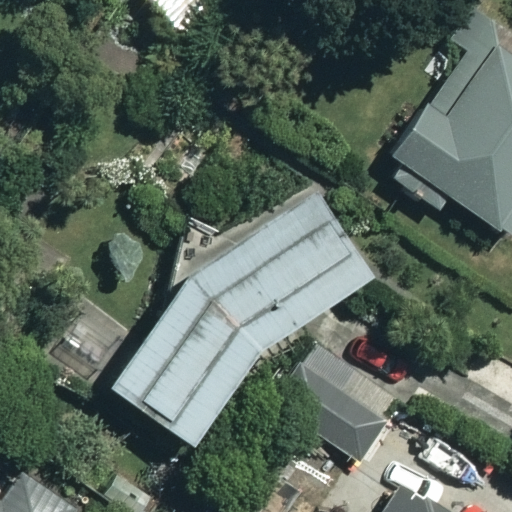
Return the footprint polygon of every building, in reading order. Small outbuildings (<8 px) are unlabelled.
[(208,12),(197,0),(147,0),(180,38),(208,12)] [(511,36),(490,22),(435,106),(418,96),(382,152),(502,230),(511,214),(511,36)] [(361,270),(311,188),(176,260),(94,378),(169,430),(240,345),(361,270)] [(342,388),(306,362),(274,406),(345,457),(389,396),(355,371),(342,388)] [(66,511),(75,499),(0,446),(0,511),(66,511)] [(443,511),(397,483),(378,511),(443,511)]
